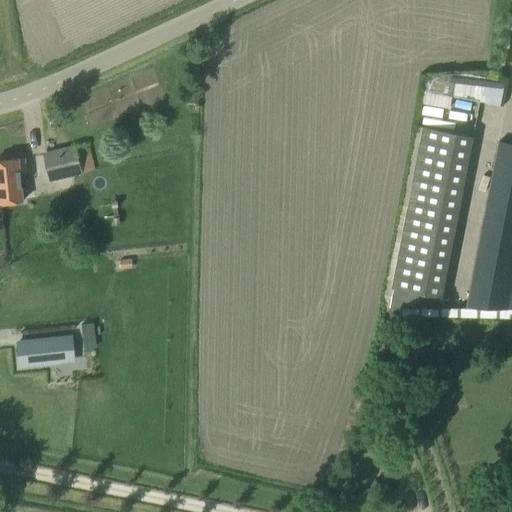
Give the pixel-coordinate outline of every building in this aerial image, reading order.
[(423,126),(392,287),(442,297),(473,136),(423,126)] [(511,309),(511,140),(499,138),(469,288),(466,308),(511,309)] [(94,170),(88,144),(45,154),(51,180),(94,170)] [(25,170),(24,158),(0,160),(0,203),(20,201),(17,170),(25,170)] [(94,322),(81,324),(83,336),(95,334),(94,322)] [(66,333),(17,338),(20,365),(69,360),(66,333)] [(355,511),(380,511),(393,491),(375,480),(355,511)]
